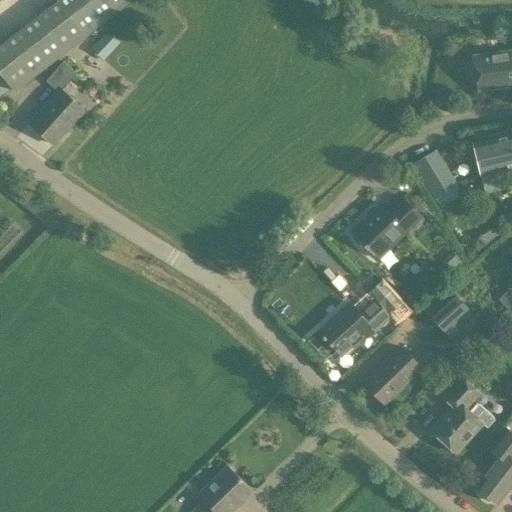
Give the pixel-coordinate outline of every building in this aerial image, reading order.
[(133,0),(56,0),(57,1),(0,44),(0,74),(14,92),(86,37),(133,0)] [(106,31),(104,34),(94,45),(90,49),(103,61),(120,43),(106,31)] [(511,51),(492,55),(473,58),(474,65),(470,66),(473,85),(477,84),(478,91),(508,87),(511,85),(511,51)] [(84,109),(62,89),(77,73),(64,61),(46,82),(58,92),(30,123),(52,145),(84,109)] [(511,134),(473,144),(481,175),(485,193),(509,188),(504,169),(511,167),(511,134)] [(458,185),(436,149),(412,164),(435,199),(440,209),(463,195),(458,185)] [(390,249),(422,217),(401,197),(388,210),(382,204),(364,221),(363,220),(351,232),(356,237),(374,255),(385,244),(390,249)] [(494,221),(477,235),(487,248),(504,234),(494,221)] [(390,279),(374,292),(401,322),(416,308),(390,279)] [(442,330),(450,339),(477,316),(468,308),(448,286),(423,308),(430,317),(442,330)] [(390,316),(391,315),(376,297),(374,299),(373,297),(358,311),(350,303),(319,331),(341,354),(364,333),(368,337),(375,330),(376,332),(392,317),(390,316)] [(384,404),(420,369),(422,372),(437,358),(425,346),(412,359),(400,347),(364,383),(384,404)] [(482,393),(458,372),(438,395),(452,408),(431,430),(455,453),(483,424),(487,427),(495,420),(477,403),(470,411),(467,409),(482,393)] [(491,448),(492,449),(501,455),(477,487),(498,503),(511,485),(511,433),(506,429),(491,448)] [(228,511),(250,491),(227,466),(198,494),(203,499),(190,511),(228,511)]
